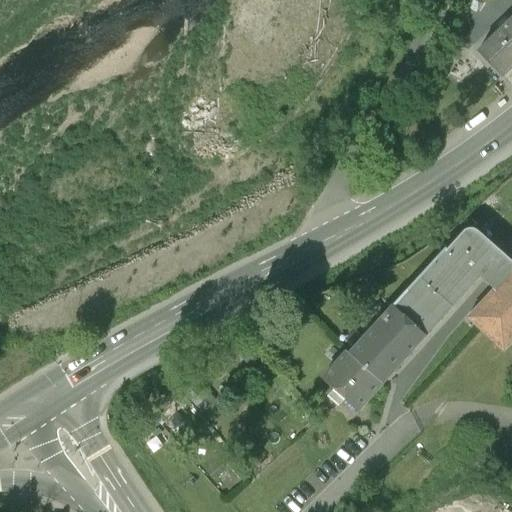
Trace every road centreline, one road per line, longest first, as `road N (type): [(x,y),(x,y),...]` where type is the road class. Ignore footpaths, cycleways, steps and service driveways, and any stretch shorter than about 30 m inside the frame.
road 1 (primary): [(300,256),(38,403)]
road 2 (primary): [(300,256),(434,178),(511,118)]
road 3 (tertiary): [(114,511),(38,403)]
